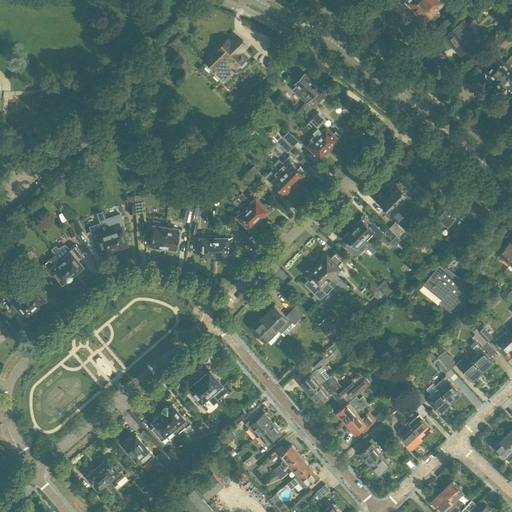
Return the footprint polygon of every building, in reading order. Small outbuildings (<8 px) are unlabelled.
[(407,0),(407,1),(407,4),(411,8),(413,7),(418,11),(417,12),(417,13),(416,14),(416,15),(416,16),(417,18),(418,19),(420,20),(421,21),(422,21),(423,21),(425,20),(426,19),(426,20),(429,16),(434,21),(441,14),(435,9),(443,0),(407,0)] [(461,54),(480,39),(465,20),(446,35),(461,54)] [(511,24),(508,29),(507,28),(494,40),(503,49),(511,40),(511,24)] [(245,44),(238,37),(232,43),(228,39),(218,49),(204,64),(221,81),(224,78),(225,79),(235,68),(236,69),(238,67),(237,67),(246,58),(243,54),(239,50),(245,44)] [(499,84),(511,68),(511,55),(509,60),(510,61),(508,64),(498,56),(487,70),(488,70),(486,73),(486,76),(490,79),(493,78),(499,84)] [(511,68),(499,84),(511,93),(511,91),(511,68)] [(306,101),(319,86),(305,73),(296,83),(298,84),(294,89),(306,101)] [(320,88),(319,86),(306,101),(307,102),(305,104),(312,110),(318,103),(318,102),(327,93),(321,88),(320,88)] [(289,106),(278,96),(274,101),(284,111),(289,106)] [(261,107),(266,102),(260,97),(256,102),(261,107)] [(251,121),(261,110),(252,101),(241,112),(251,121)] [(78,122),(82,118),(74,108),(70,112),(78,122)] [(334,132),(323,122),(330,115),(325,110),(309,126),(315,132),(318,135),(330,147),(340,137),(341,135),(336,131),(335,132),(335,131),(334,132)] [(70,128),(74,125),(66,116),(62,119),(70,128)] [(60,165),(94,138),(87,129),(53,157),(60,165)] [(293,146),(299,140),(289,130),(284,136),(293,146)] [(320,157),(330,147),(318,135),(315,132),(311,137),(314,139),(309,144),(315,151),(314,152),(315,152),(313,153),(318,158),(320,157)] [(288,151),(292,147),(283,136),(278,141),(288,151)] [(121,155),(115,161),(125,170),(131,164),(121,155)] [(298,168),(292,162),(294,160),(290,155),(283,162),(279,159),(275,163),(295,182),(304,173),(303,173),(305,171),(300,166),(298,168)] [(295,182),(275,163),(272,166),(274,168),(266,176),(272,182),(274,180),(280,186),(278,188),(283,193),(285,191),(285,192),(295,182)] [(259,180),(263,175),(253,165),(249,170),(259,180)] [(251,188),(256,183),(246,174),(241,179),(251,188)] [(402,178),(398,183),(398,182),(397,183),(395,183),(392,186),(392,188),(389,191),(388,191),(401,204),(412,193),(406,187),(409,185),(402,178)] [(391,215),(401,204),(388,191),(387,191),(384,194),(384,196),(379,201),(386,207),(384,209),(391,215)] [(251,202),(248,199),(242,192),(237,197),(259,218),(269,209),(268,208),(270,206),(266,202),(264,204),(256,197),(251,202)] [(449,225),(457,216),(456,216),(464,206),(461,204),(466,199),(459,193),(438,216),(436,214),(428,224),(436,231),(445,222),(449,225)] [(133,198),(133,195),(126,196),(127,204),(128,204),(129,213),(135,212),(136,213),(134,198),(133,198)] [(192,210),(195,196),(189,195),(186,209),(185,209),(183,221),(190,222),(193,210),(192,210)] [(140,201),(140,197),(134,198),(136,213),(143,212),(142,200),(140,201)] [(250,227),(259,218),(237,197),(233,201),(243,210),(238,215),(250,227)] [(200,206),(201,199),(196,198),(195,205),(194,205),(193,217),(192,217),(190,232),(196,233),(198,223),(199,223),(201,207),(200,206)] [(114,247),(105,218),(102,210),(96,212),(100,222),(89,226),(92,236),(94,235),(96,242),(96,243),(99,252),(101,251),(103,250),(105,251),(108,250),(109,249),(114,247)] [(122,227),(118,214),(111,216),(105,218),(114,247),(120,245),(122,246),(125,245),(126,243),(127,243),(124,234),(127,233),(124,226),(122,227)] [(226,220),(219,214),(214,218),(221,225),(226,220)] [(367,240),(370,243),(376,237),(377,238),(380,238),(383,235),(383,232),(377,226),(376,227),(372,223),(370,225),(367,222),(369,220),(365,216),(363,218),(362,218),(359,221),(357,221),(354,224),(354,226),(367,240)] [(76,221),(74,218),(69,222),(76,233),(82,230),(78,225),(82,222),(80,219),(76,221)] [(70,225),(67,220),(62,223),(65,228),(71,238),(76,234),(70,225)] [(163,246),(166,226),(159,225),(159,222),(154,221),(154,220),(153,220),(146,221),(147,229),(149,229),(149,231),(152,231),(150,244),(156,244),(157,246),(161,247),(162,245),(163,246)] [(166,226),(163,246),(176,247),(176,246),(178,245),(178,241),(177,239),(178,228),(171,227),(171,224),(166,223),(166,226)] [(396,235),(401,230),(394,223),(389,228),(396,235)] [(377,249),(370,243),(367,240),(354,226),(345,235),(346,235),(344,237),(350,243),(346,248),(355,257),(366,246),(373,253),(377,249)] [(460,226),(454,231),(459,236),(464,230),(460,226)] [(392,239),(396,235),(389,228),(385,232),(392,239)] [(469,241),(474,234),(468,229),(462,236),(469,241)] [(450,242),(456,236),(451,232),(445,238),(450,242)] [(213,254),(213,237),(195,237),(195,246),(199,246),(199,247),(200,247),(200,254),(202,254),(202,256),(207,256),(208,254),(213,254)] [(225,256),(225,254),(226,254),(226,247),(227,247),(227,245),(231,245),(231,237),(213,237),(213,254),(219,254),(219,256),(225,256)] [(455,255),(465,243),(458,237),(446,248),(455,255)] [(511,262),(511,260),(511,242),(510,241),(500,254),(511,262)] [(84,257),(76,244),(68,249),(64,245),(58,248),(55,245),(51,248),(55,254),(56,253),(72,274),(82,265),(79,262),(84,257)] [(36,270),(41,266),(28,250),(23,254),(36,270)] [(56,253),(55,254),(44,263),(52,273),(53,271),(62,282),(66,279),(67,279),(68,280),(69,279),(70,279),(71,278),(72,277),(72,276),(72,275),(71,274),(72,274),(56,253)] [(349,288),(341,280),(336,275),(342,269),(339,265),(343,261),(335,253),(331,257),(327,254),(326,255),(325,254),(322,257),(322,259),(318,264),(336,282),(346,292),(346,291),(349,288)] [(480,275),(488,265),(482,261),(474,271),(480,275)] [(29,263),(25,267),(31,274),(36,270),(29,263)] [(336,282),(318,264),(313,269),(311,268),(308,271),(309,273),(308,274),(311,277),(305,283),(315,293),(315,292),(321,298),(326,292),(327,293),(333,287),(333,286),(336,282)] [(474,292),(459,280),(461,279),(451,271),(450,273),(440,265),(424,284),(443,300),(441,302),(456,314),(474,292)] [(374,296),(380,290),(371,281),(365,286),(374,296)] [(385,282),(379,288),(387,296),(393,290),(385,282)] [(41,289),(36,284),(34,285),(33,285),(28,289),(26,288),(22,292),(35,307),(39,303),(41,303),(44,301),(44,299),(45,298),(39,291),(41,289)] [(22,292),(19,288),(15,291),(14,290),(8,296),(14,302),(12,304),(17,310),(19,308),(25,315),(26,315),(28,315),(31,312),(31,311),(35,307),(22,292)] [(496,292),(491,297),(495,302),(500,297),(496,292)] [(275,304),(264,315),(278,329),(282,333),(284,335),(295,324),(294,323),(303,314),(295,306),(286,315),(275,304)] [(278,329),(264,315),(252,327),(267,341),(268,340),(272,343),(282,333),(278,329)] [(329,334),(335,327),(325,317),(319,324),(329,334)] [(0,338),(9,331),(0,319),(0,338)] [(488,340),(493,336),(484,326),(479,331),(488,340)] [(479,331),(477,328),(473,331),(476,334),(473,336),(482,345),(488,340),(479,331)] [(511,333),(508,328),(501,335),(502,336),(498,340),(502,345),(503,344),(511,354),(511,333)] [(367,343),(359,335),(352,341),(360,349),(367,343)] [(326,358),(338,347),(333,343),(321,354),(312,361),(317,366),(326,358)] [(484,370),(494,360),(484,349),(478,343),(473,347),(479,353),(474,358),(484,370)] [(451,367),(456,363),(444,350),(440,354),(451,367)] [(375,354),(369,358),(373,364),(379,360),(375,354)] [(446,373),(451,367),(440,354),(434,360),(446,373)] [(302,369),(310,362),(306,357),(298,364),(302,369)] [(484,370),(474,358),(467,364),(463,360),(457,365),(462,370),(464,368),(473,379),(484,370)] [(310,392),(326,379),(320,373),(321,372),(318,368),(301,382),(310,392)] [(223,385),(211,371),(206,375),(204,374),(201,377),(201,379),(212,393),(218,399),(227,391),(229,393),(234,389),(227,381),(223,385)] [(347,391),(364,377),(360,373),(353,379),(352,378),(342,387),(338,382),(339,381),(336,378),(333,375),(332,375),(332,374),(326,379),(310,392),(319,403),(334,390),(336,392),(337,391),(341,396),(347,392),(347,391)] [(363,390),(371,383),(365,376),(364,377),(347,391),(347,392),(351,397),(361,388),(363,390)] [(452,401),(462,392),(448,377),(438,386),(452,401)] [(218,399),(212,393),(201,379),(191,388),(196,394),(194,396),(200,404),(208,397),(214,405),(219,400),(218,399)] [(441,411),(452,401),(438,386),(429,395),(433,398),(429,402),(434,408),(437,406),(441,411)] [(416,389),(414,387),(410,390),(414,394),(422,403),(427,399),(417,388),(416,389)] [(417,408),(422,403),(414,394),(409,399),(417,408)] [(360,399),(357,395),(349,402),(349,401),(338,411),(347,422),(363,408),(369,403),(363,396),(360,399)] [(164,411),(163,412),(176,426),(180,431),(185,426),(186,427),(192,422),(184,413),(182,415),(173,404),(169,407),(169,406),(167,406),(166,407),(165,407),(164,408),(164,409),(164,410),(164,411)] [(237,421),(247,413),(242,408),(233,416),(237,421)] [(381,423),(386,418),(390,415),(384,408),(375,416),(369,410),(367,413),(363,408),(347,422),(356,432),(363,427),(364,429),(373,422),(377,427),(381,423)] [(176,426),(163,412),(153,421),(156,424),(152,428),(162,440),(167,436),(167,435),(173,430),(177,435),(180,432),(180,431),(176,426)] [(273,422),(265,412),(260,417),(257,413),(246,423),(257,436),(259,434),(273,422)] [(423,417),(420,413),(409,423),(413,426),(423,437),(433,428),(423,417)] [(209,416),(203,421),(212,431),(217,426),(209,416)] [(398,433),(386,418),(381,423),(385,428),(393,437),(398,433)] [(213,433),(212,431),(203,421),(202,420),(195,425),(207,439),(213,433)] [(274,423),(273,422),(259,434),(257,436),(265,445),(281,431),(278,427),(279,427),(275,422),(274,423)] [(375,437),(385,428),(381,423),(377,427),(370,432),(375,437)] [(423,437),(413,426),(407,432),(405,429),(400,434),(402,436),(412,447),(423,437)] [(227,444),(237,436),(232,430),(222,439),(227,444)] [(155,456),(137,435),(131,439),(129,438),(126,441),(126,443),(125,444),(132,452),(130,454),(134,459),(136,457),(143,465),(155,456)] [(511,443),(505,436),(495,446),(510,462),(511,459),(511,443)] [(367,447),(361,452),(370,463),(382,452),(376,447),(379,444),(373,438),(365,444),(367,447)] [(396,449),(400,445),(396,440),(391,444),(396,449)] [(274,470),(278,474),(284,469),(290,464),(301,454),(292,444),(287,448),(285,449),(286,450),(281,454),(285,459),(281,462),(282,463),(280,465),(279,465),(274,470)] [(182,471),(187,467),(170,448),(166,452),(182,471)] [(157,455),(170,470),(176,465),(163,450),(157,455)] [(379,473),(391,463),(382,452),(370,463),(379,473)] [(247,468),(255,461),(257,459),(253,454),(242,463),(247,468)] [(298,474),(309,464),(301,454),(290,464),(298,474)] [(108,458),(107,459),(106,458),(102,462),(102,463),(98,467),(115,486),(118,483),(117,481),(125,475),(121,470),(121,469),(116,463),(114,465),(108,458)] [(250,472),(258,464),(255,461),(247,468),(250,472)] [(312,481),(314,479),(313,479),(318,475),(309,464),(298,474),(287,484),(291,489),(299,483),(303,487),(307,484),(312,480),(312,481)] [(181,471),(176,465),(170,470),(167,472),(173,478),(181,471)] [(98,467),(94,470),(93,469),(89,473),(90,474),(88,475),(94,482),(92,484),(97,490),(106,483),(111,489),(115,486),(98,467)] [(284,469),(278,474),(281,479),(287,474),(284,469)] [(209,498),(223,486),(218,479),(213,473),(198,486),(199,486),(183,499),(193,511),(213,511),(203,498),(206,495),(209,498)] [(147,496),(152,492),(138,476),(134,480),(147,496)] [(443,489),(454,501),(458,505),(462,501),(458,497),(464,491),(453,480),(443,489)] [(321,498),(330,489),(326,484),(316,492),(321,498)] [(442,511),(448,511),(451,510),(448,507),(454,501),(443,489),(433,499),(439,505),(437,507),(442,511)] [(299,510),(308,502),(304,497),(294,504),(299,510)] [(464,511),(469,511),(472,510),(472,509),(476,505),(472,500),(463,510),(464,511)] [(342,511),(334,503),(323,511),(342,511)]
